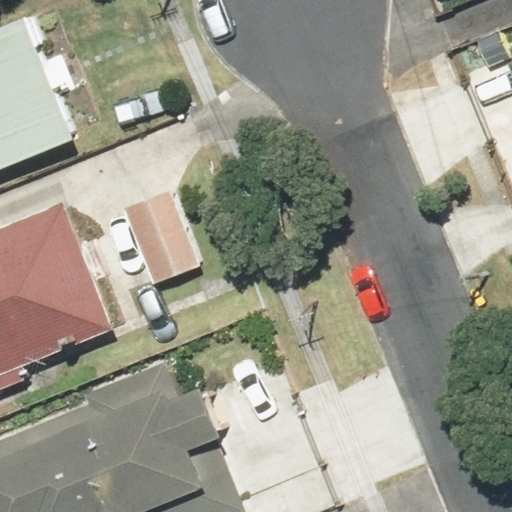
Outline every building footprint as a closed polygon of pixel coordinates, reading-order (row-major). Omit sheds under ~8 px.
[(0,173),(68,145),(18,25),(0,32),(0,173)] [(511,45),(511,46),(511,48),(511,64),(501,68),(511,95),(511,45)] [(173,190),(124,207),(152,287),(201,270),(173,190)] [(117,330),(60,204),(0,230),(0,394),(26,383),(21,373),(117,330)] [(174,402),(160,366),(83,396),(89,409),(0,443),(0,511),(152,511),(176,503),(179,511),(242,511),(248,510),(201,391),(174,402)]
